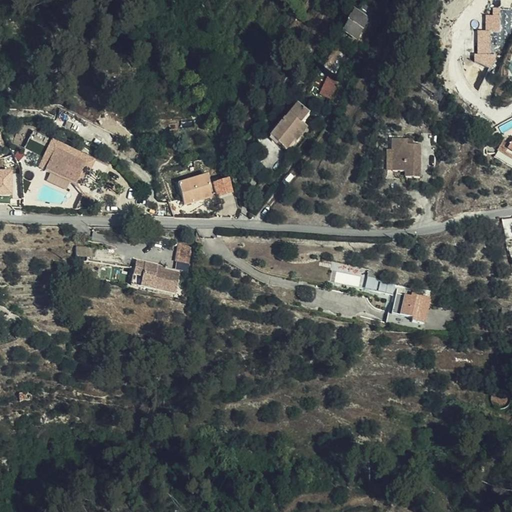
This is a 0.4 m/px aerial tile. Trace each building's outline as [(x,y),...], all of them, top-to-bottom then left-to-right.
[(492,16),(485,16),(486,32),(511,31),(511,8),(492,9),(492,16)] [(341,33),(358,42),(370,19),(353,10),(341,33)] [(492,55),(491,31),(476,31),(477,66),(497,65),(496,55),(492,55)] [(330,99),(339,82),(328,76),(319,94),(330,99)] [(267,137),(281,151),(290,140),(292,142),(302,130),(298,125),(306,117),(295,108),(283,123),(280,121),(267,137)] [(41,125),(43,117),(29,112),(25,125),(41,125)] [(74,137),(76,130),(43,117),(41,125),(49,127),(74,137)] [(20,142),(33,146),(41,125),(25,125),(20,142)] [(33,146),(65,159),(74,137),(49,127),(41,125),(33,146)] [(74,137),(94,145),(96,139),(76,130),(74,137)] [(388,141),(385,162),(397,165),(397,169),(411,172),(417,140),(410,138),(403,138),(404,132),(390,130),(388,141)] [(90,156),(94,145),(74,137),(65,159),(71,161),(75,150),(90,156)] [(380,161),(385,162),(388,141),(383,140),(380,161)] [(0,201),(10,202),(9,171),(0,171),(0,201)] [(179,202),(207,194),(200,172),(173,180),(179,202)] [(70,189),(80,191),(80,178),(72,175),(70,189)] [(217,198),(233,193),(229,177),(213,182),(217,198)] [(511,217),(503,219),(506,238),(511,236),(511,217)] [(172,261),(182,263),(185,249),(175,246),(172,261)] [(132,261),(128,277),(135,278),(133,289),(169,297),(173,276),(159,273),(150,271),(151,265),(132,261)] [(361,273),(335,266),(331,281),(364,289),(366,280),(359,278),(361,273)] [(315,269),(302,267),(288,278),(312,283),(315,269)] [(135,278),(128,277),(126,287),(133,289),(135,278)] [(379,287),(370,285),(368,294),(377,295),(379,287)] [(420,288),(400,287),(400,293),(387,293),(386,315),(408,316),(410,299),(419,299),(420,288)] [(386,315),(385,325),(418,326),(419,299),(410,299),(408,316),(386,315)] [(15,400),(25,400),(24,390),(14,390),(15,400)]
